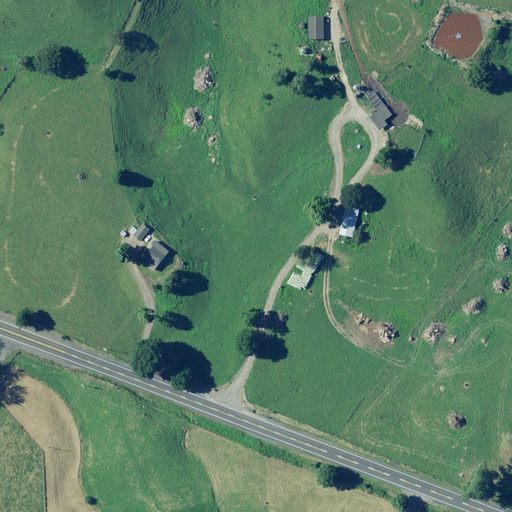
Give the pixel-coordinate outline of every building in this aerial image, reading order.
[(392,115),(374,91),(366,96),(377,111),(369,116),(380,130),(388,125),(384,120),(392,115)] [(359,207),(347,204),(339,234),(352,237),(359,207)] [(150,229),(143,224),(138,230),(133,226),(129,231),(141,241),(150,229)] [(128,233),(122,228),(118,233),(123,238),(128,233)] [(170,251),(155,239),(151,244),(154,247),(146,257),(152,262),(149,266),(155,270),(170,251)]
